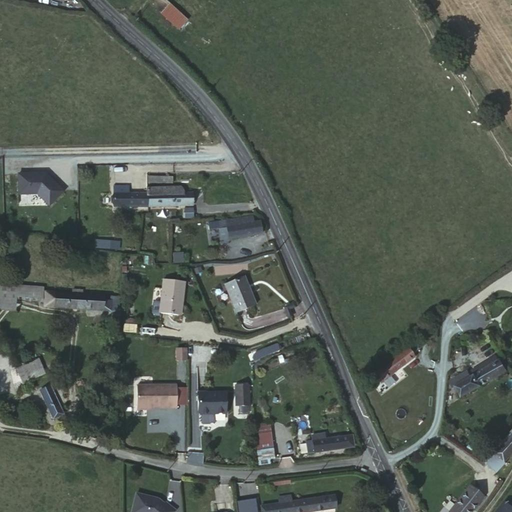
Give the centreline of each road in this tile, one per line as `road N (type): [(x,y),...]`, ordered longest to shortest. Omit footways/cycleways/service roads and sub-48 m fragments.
road 1 (secondary): [(377,454),(249,171),(173,77),(91,0)]
road 2 (residential): [(377,454),(245,473),(61,436)]
road 3 (unknown): [(377,454),(431,444),(503,402)]
